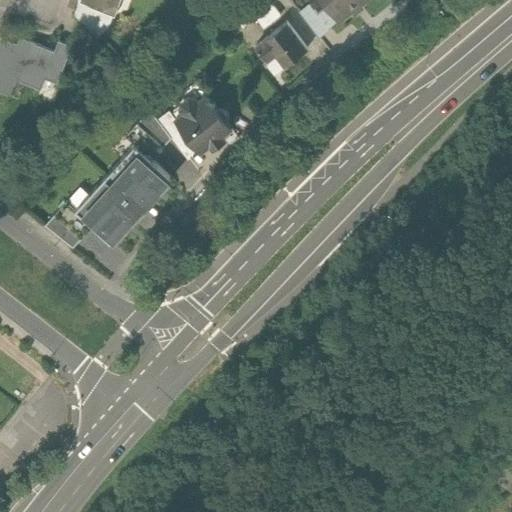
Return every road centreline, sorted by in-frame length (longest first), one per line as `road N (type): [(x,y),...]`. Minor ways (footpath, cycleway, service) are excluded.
road 1 (primary): [(181,352),(404,127),(511,37)]
road 2 (residential): [(408,0),(238,144),(106,297)]
road 3 (unclassified): [(0,299),(134,403)]
road 4 (primary): [(48,511),(134,403)]
road 5 (unclassified): [(106,297),(0,215)]
